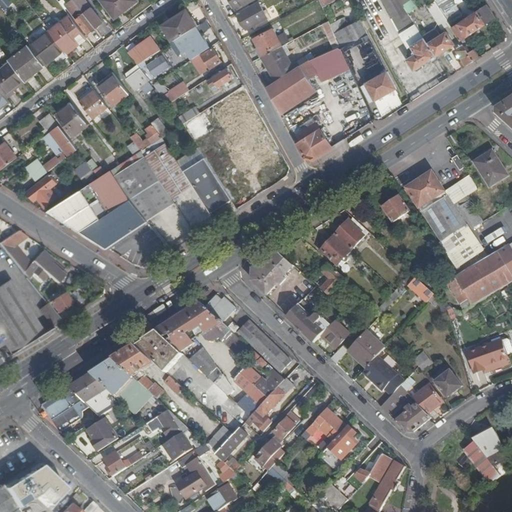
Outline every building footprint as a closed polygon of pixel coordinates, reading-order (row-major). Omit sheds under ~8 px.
[(0,0),(0,4),(6,11),(13,4),(9,0),(0,0)] [(80,9),(84,15),(95,29),(103,24),(92,9),(90,11),(81,0),(79,0),(75,3),(80,9)] [(134,1),(133,0),(100,0),(101,0),(115,18),(123,12),(122,10),(134,1)] [(230,0),(237,13),(246,8),(244,5),(253,0),(230,0)] [(357,0),(381,44),(387,41),(415,25),(404,8),(400,1),(398,0),(357,0)] [(412,3),(409,0),(402,0),(400,1),(404,8),(412,3)] [(450,0),(449,0),(444,3),(438,7),(443,15),(454,8),(455,7),(450,0)] [(70,4),(76,12),(80,9),(75,3),(74,1),(70,4)] [(440,25),(442,29),(449,25),(449,24),(443,15),(438,7),(435,2),(426,8),(438,26),(440,25)] [(253,26),(255,29),(268,21),(258,3),(238,14),(247,29),(253,26)] [(460,17),(454,8),(443,15),(449,24),(460,17)] [(76,12),(72,15),(76,21),(84,15),(80,9),(76,12)] [(480,15),(478,12),(452,29),(460,41),(486,25),(485,25),(495,18),(490,10),(481,16),(480,15)] [(70,17),(67,13),(47,28),(50,32),(70,17)] [(186,13),(165,26),(174,41),(196,27),(186,13)] [(76,21),(88,35),(95,29),(84,15),(76,21)] [(50,32),(51,33),(66,52),(76,44),(80,49),(89,42),(70,17),(50,32)] [(349,27),(345,17),(330,24),(335,34),(336,34),(349,27)] [(362,21),(349,27),(336,34),(342,46),(344,46),(369,34),(362,21)] [(329,22),(322,25),(333,50),(338,48),(340,46),(335,34),(330,24),(329,22)] [(102,27),(109,36),(114,32),(107,23),(102,27)] [(197,28),(184,36),(194,54),(209,45),(197,28)] [(274,29),(255,39),(259,48),(264,56),(265,56),(281,47),(290,42),(285,33),(278,36),(274,29)] [(435,31),(424,39),(436,57),(455,46),(447,32),(439,37),(435,31)] [(51,33),(31,47),(46,67),(55,60),(66,52),(51,33)] [(433,60),(434,62),(438,59),(436,57),(424,39),(412,46),(416,55),(408,60),(415,71),(433,60)] [(387,41),(381,44),(385,52),(391,48),(387,41)] [(147,43),(140,48),(147,58),(155,54),(147,43)] [(80,49),(76,44),(66,52),(70,57),(80,49)] [(139,46),(130,53),(139,64),(147,58),(140,48),(139,46)] [(30,47),(11,63),(24,80),(26,83),(46,67),(31,47),(30,47)] [(281,47),(265,56),(273,69),(279,79),(295,69),(281,47)] [(462,61),(459,63),(463,69),(474,62),(469,54),(464,47),(457,52),(462,61)] [(259,48),(256,50),(260,58),(262,58),(264,56),(259,48)] [(203,56),(202,54),(193,60),(196,65),(205,59),(212,70),(223,63),(214,49),(203,56)] [(476,50),(469,54),(474,62),(480,57),(476,50)] [(70,57),(66,52),(55,60),(59,65),(70,57)] [(315,57),(312,52),(299,60),(302,64),(308,60),(315,57)] [(264,56),(262,58),(270,71),(273,69),(265,56),(264,56)] [(155,76),(169,67),(162,57),(148,66),(155,76)] [(308,60),(302,64),(310,78),(317,74),(317,73),(308,60)] [(0,89),(5,97),(14,90),(14,89),(24,80),(11,63),(5,67),(0,71),(0,89)] [(295,69),(279,79),(267,87),(280,110),(315,86),(310,78),(302,64),(295,69)] [(128,75),(128,80),(142,69),(140,66),(128,75)] [(235,78),(229,68),(209,81),(213,88),(219,84),(221,87),(235,78)] [(128,80),(136,91),(150,80),(142,69),(128,80)] [(115,75),(113,72),(104,78),(107,82),(115,75)] [(367,83),(375,100),(397,89),(388,72),(367,83)] [(100,87),(114,105),(129,94),(115,75),(107,82),(100,87)] [(26,83),(24,80),(14,89),(14,90),(15,91),(26,83)] [(148,86),(158,99),(162,96),(157,89),(154,84),(152,83),(148,86)] [(184,83),(163,97),(169,105),(172,103),(190,91),(184,83)] [(96,91),(92,87),(78,97),(81,102),(96,91)] [(0,110),(10,102),(7,99),(5,97),(0,89),(0,110)] [(15,91),(14,90),(5,97),(7,99),(16,92),(15,91)] [(81,102),(94,119),(109,108),(96,91),(81,102)] [(221,100),(209,109),(213,115),(218,123),(211,127),(217,138),(244,120),(233,102),(235,100),(231,94),(221,100)] [(511,95),(498,105),(497,112),(511,124),(511,95)] [(74,104),(72,101),(59,111),(61,114),(74,104)] [(60,115),(76,136),(90,125),(74,104),(61,114),(60,115)] [(201,114),(196,106),(179,117),(184,124),(189,122),(201,114)] [(209,109),(201,114),(205,119),(205,120),(213,115),(209,109)] [(51,114),(40,123),(46,130),(49,135),(60,127),(59,126),(51,114)] [(205,119),(201,114),(189,122),(193,127),(205,119)] [(151,123),(154,126),(162,138),(169,133),(158,118),(151,123)] [(189,122),(184,124),(191,135),(196,132),(193,127),(189,122)] [(148,130),(152,137),(143,143),(147,149),(163,139),(162,138),(154,126),(148,130)] [(39,160),(27,169),(36,182),(77,150),(60,127),(49,135),(45,138),(60,158),(59,159),(57,156),(44,166),(39,160)] [(333,147),(321,129),(299,144),(308,158),(314,159),(333,147)] [(49,135),(46,130),(39,135),(42,140),(45,138),(49,135)] [(207,130),(193,138),(205,157),(216,175),(229,167),(207,130)] [(137,133),(131,137),(142,152),(147,149),(143,143),(137,133)] [(147,149),(142,152),(173,200),(194,187),(183,171),(163,139),(147,149)] [(5,144),(0,147),(0,171),(17,159),(5,144)] [(510,177),(494,151),(475,162),(491,189),(510,177)] [(111,171),(130,200),(131,201),(131,200),(149,222),(169,209),(176,204),(173,200),(142,152),(121,165),(112,171),(111,171)] [(205,157),(183,171),(194,187),(211,214),(233,201),(216,175),(205,157)] [(454,160),(461,171),(467,168),(460,157),(454,160)] [(96,176),(86,163),(76,171),(85,184),(96,176)] [(101,168),(94,172),(99,179),(106,175),(101,168)] [(106,175),(99,179),(48,212),(82,233),(131,201),(130,200),(111,171),(106,175)] [(444,242),(441,243),(457,267),(487,249),(475,229),(459,203),(451,191),(447,193),(433,172),(408,188),(431,224),(432,223),(444,242)] [(35,201),(37,199),(39,202),(42,200),(46,205),(55,198),(50,190),(57,184),(51,175),(29,193),(35,201)] [(450,189),(451,191),(459,203),(470,196),(480,190),(472,176),(450,189)] [(470,196),(459,203),(475,229),(484,223),(470,202),(473,200),(470,196)] [(385,207),(395,223),(411,212),(400,197),(385,207)] [(131,200),(131,201),(82,233),(110,251),(149,222),(131,200)] [(176,204),(169,209),(175,217),(181,213),(176,204)] [(353,250),(366,236),(351,221),(338,235),(353,250)] [(17,231),(0,243),(0,242),(0,244),(10,257),(13,254),(10,250),(15,246),(27,238),(17,231)] [(350,253),(335,238),(323,251),(338,266),(350,253)] [(43,248),(32,241),(22,252),(31,263),(32,261),(42,249),(43,248)] [(511,244),(448,283),(461,305),(454,309),(460,315),(511,284),(511,244)] [(15,246),(10,250),(13,254),(18,260),(23,256),(15,246)] [(42,249),(32,261),(45,273),(47,276),(57,285),(65,277),(56,267),(58,265),(42,249)] [(262,265),(253,274),(252,281),(268,295),(278,284),(280,287),(289,277),(287,274),(295,266),(281,252),(262,265)] [(13,254),(10,257),(15,263),(18,260),(13,254)] [(23,256),(18,260),(15,263),(23,273),(29,265),(23,256)] [(31,263),(29,265),(23,273),(28,279),(32,273),(39,279),(45,273),(32,261),(31,263)] [(451,261),(441,266),(446,273),(455,268),(451,261)] [(58,265),(56,267),(65,277),(67,274),(58,265)] [(323,289),(331,297),(347,280),(331,265),(324,273),(331,280),(323,289)] [(402,276),(403,283),(395,291),(400,297),(409,287),(417,279),(418,278),(409,269),(402,276)] [(47,276),(45,273),(39,279),(41,282),(47,276)] [(417,279),(409,287),(427,304),(435,296),(417,279)] [(433,279),(425,284),(434,292),(439,289),(433,279)] [(0,286),(0,345),(2,344),(11,356),(20,350),(45,333),(8,281),(0,286)] [(347,301),(352,306),(363,295),(352,286),(347,292),(351,296),(347,301)] [(66,293),(52,302),(58,313),(71,305),(75,311),(76,313),(83,309),(66,293)] [(219,295),(207,307),(225,323),(239,309),(228,298),(225,301),(219,295)] [(454,309),(444,300),(450,322),(460,315),(454,309)] [(304,301),(288,318),(315,344),(322,337),(332,327),(304,301)] [(253,353),(231,332),(233,330),(230,328),(225,323),(207,307),(203,303),(158,331),(182,352),(185,350),(189,348),(196,343),(189,332),(192,331),(193,333),(199,329),(207,340),(213,342),(220,338),(245,362),(253,353)] [(40,310),(53,326),(61,320),(48,304),(40,310)] [(75,311),(71,305),(58,313),(62,320),(75,311)] [(246,337),(282,372),(292,361),(251,321),(239,334),(244,339),(246,337)] [(336,350),(350,336),(336,322),(332,327),(322,337),(336,350)] [(235,323),(230,328),(233,330),(236,333),(240,328),(235,323)] [(158,331),(137,345),(147,353),(147,352),(167,371),(183,354),(182,352),(158,331)] [(366,333),(349,352),(356,359),(358,357),(368,367),(378,356),(385,349),(367,332),(366,333)] [(385,349),(378,356),(396,373),(406,382),(414,373),(420,368),(414,361),(397,337),(385,349)] [(503,342),(508,356),(511,354),(511,345),(511,341),(508,340),(503,342)] [(467,353),(474,373),(490,367),(499,364),(501,368),(511,365),(508,356),(503,342),(503,341),(467,353)] [(137,345),(115,358),(148,390),(153,384),(146,377),(153,373),(150,367),(157,363),(147,353),(137,345)] [(191,360),(190,360),(228,396),(233,390),(220,378),(223,376),(201,347),(196,350),(198,353),(195,356),(191,360)] [(189,348),(185,350),(191,360),(195,356),(189,348)] [(340,351),(332,359),(337,364),(345,356),(340,351)] [(0,362),(8,357),(5,353),(0,356),(0,362)] [(424,354),(414,361),(420,368),(423,372),(433,365),(424,354)] [(358,357),(356,359),(366,369),(368,367),(358,357)] [(115,358),(93,373),(108,387),(123,402),(135,414),(143,405),(139,401),(149,390),(148,390),(115,358)] [(248,367),(236,380),(262,406),(286,380),(280,375),(263,393),(258,389),(254,385),(260,379),(248,367)] [(464,387),(452,371),(437,383),(449,399),(464,387)] [(360,383),(368,390),(377,381),(369,373),(360,383)] [(396,373),(390,380),(399,390),(402,386),(406,382),(396,373)] [(414,373),(406,382),(402,386),(406,391),(408,392),(421,380),(414,373)] [(91,374),(70,387),(83,401),(90,407),(99,417),(123,402),(108,387),(106,388),(91,374)] [(164,379),(176,391),(182,385),(169,374),(164,379)] [(286,380),(262,406),(251,417),(246,423),(253,430),(295,385),(288,378),(286,380)] [(264,382),(260,379),(254,385),(258,389),(264,382)] [(148,390),(149,390),(158,399),(165,391),(155,381),(153,384),(148,390)] [(384,382),(373,395),(384,406),(396,393),(384,382)] [(399,390),(396,393),(384,406),(381,409),(388,415),(389,412),(392,410),(396,401),(400,403),(406,391),(402,386),(399,390)] [(42,405),(52,421),(83,401),(70,387),(42,405)] [(431,387),(415,400),(419,404),(428,415),(444,403),(431,387)] [(251,416),(258,408),(246,397),(239,405),(251,416)] [(83,401),(52,421),(59,432),(84,416),(83,411),(90,407),(83,401)] [(408,433),(414,433),(432,419),(428,415),(419,404),(414,408),(410,407),(406,410),(408,413),(397,422),(408,433)] [(343,423),(328,409),(307,431),(312,436),(321,427),(326,432),(331,427),(335,431),(343,423)] [(168,437),(179,429),(167,411),(158,417),(165,428),(163,429),(168,437)] [(90,430),(93,435),(90,436),(100,451),(119,439),(107,419),(90,430)] [(287,420),(275,433),(278,435),(283,440),(295,427),(287,420)] [(343,423),(335,431),(330,436),(329,438),(334,443),(337,440),(348,428),(343,423)] [(331,427),(326,432),(330,436),(335,431),(331,427)] [(241,428),(235,435),(224,446),(217,454),(224,461),(248,435),(241,428)] [(337,440),(334,443),(329,448),(342,461),(358,444),(353,439),(358,434),(351,428),(338,441),(337,440)] [(307,431),(303,435),(308,440),(312,436),(307,431)] [(474,440),(500,475),(501,477),(506,474),(499,464),(508,459),(503,450),(502,450),(491,431),(474,440)] [(193,449),(183,433),(165,444),(175,461),(193,449)] [(274,440),(257,457),(270,470),(272,468),(277,462),(285,454),(280,450),(278,447),(280,445),(284,440),(283,440),(278,435),(274,440)] [(206,444),(197,436),(192,440),(199,449),(205,445),(206,444)] [(214,437),(206,445),(217,454),(224,446),(214,437)] [(465,470),(472,461),(490,486),(492,488),(503,479),(501,477),(500,475),(474,440),(471,442),(474,445),(466,451),(455,437),(438,451),(445,459),(450,455),(454,460),(465,452),(467,456),(459,466),(465,470)] [(329,438),(320,447),(325,453),(329,448),(334,443),(329,438)] [(380,443),(376,439),(368,447),(373,450),(380,443)] [(191,459),(205,449),(220,464),(223,462),(205,445),(199,449),(188,455),(191,459)] [(113,470),(110,471),(113,477),(144,457),(141,452),(125,462),(118,452),(106,459),(113,470)] [(363,471),(357,477),(364,484),(370,478),(380,484),(381,481),(383,479),(393,461),(383,456),(382,457),(380,460),(371,475),(363,471)] [(218,484),(200,457),(188,465),(206,492),(218,484)] [(228,461),(226,463),(234,471),(240,465),(233,458),(229,463),(228,461)] [(220,464),(218,466),(225,472),(230,469),(223,462),(220,464)] [(277,462),(272,468),(288,483),(292,487),(297,482),(277,462)] [(64,489),(41,466),(5,489),(17,508),(38,494),(49,505),(64,489)] [(270,470),(267,473),(283,487),(284,487),(288,483),(272,468),(270,470)] [(225,472),(221,475),(225,482),(232,478),(236,475),(230,469),(225,472)] [(232,478),(239,485),(245,481),(238,474),(236,475),(232,478)] [(288,483),(284,487),(292,494),(296,490),(292,487),(288,483)] [(214,498),(209,501),(216,511),(217,511),(238,498),(229,484),(212,495),(214,498)] [(2,485),(0,486),(0,511),(19,511),(17,508),(5,489),(2,485)] [(301,504),(309,511),(316,511),(318,510),(313,506),(312,505),(306,499),(301,504)] [(338,500),(330,508),(339,509),(344,505),(338,500)] [(93,511),(99,507),(93,501),(82,511),(80,511),(72,504),(64,511),(93,511)]
